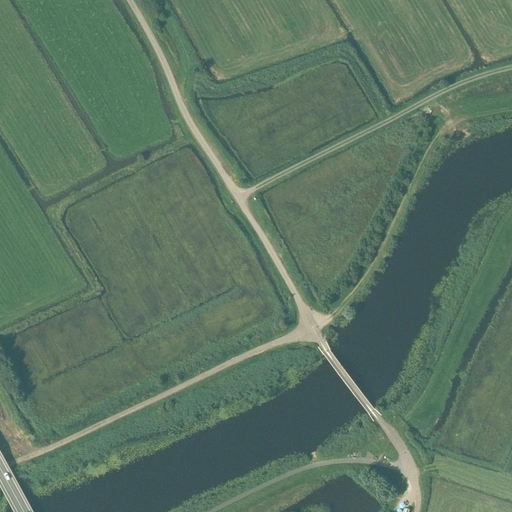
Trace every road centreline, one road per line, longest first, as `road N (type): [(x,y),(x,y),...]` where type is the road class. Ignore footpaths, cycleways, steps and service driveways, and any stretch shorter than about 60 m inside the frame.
road 1 (unclassified): [(309,327),(129,0)]
road 2 (track): [(0,470),(309,327)]
road 3 (track): [(309,327),(335,312),(374,263),(443,131),(511,109)]
